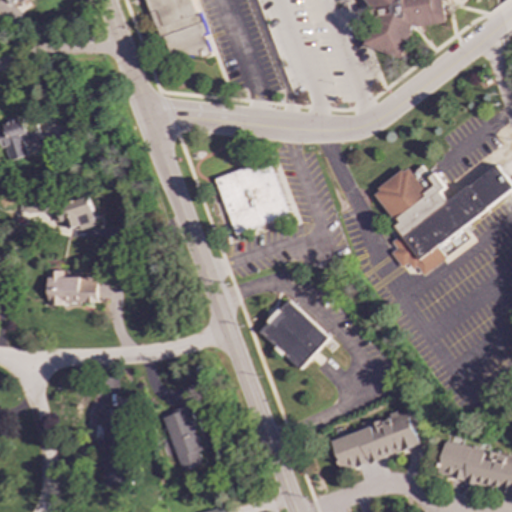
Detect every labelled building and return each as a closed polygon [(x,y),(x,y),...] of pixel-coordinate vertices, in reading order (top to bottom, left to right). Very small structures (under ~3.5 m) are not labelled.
[(6,0),(12,8),(22,0),(6,0)] [(145,0),(167,64),(210,50),(198,14),(195,16),(189,0),(145,0)] [(445,0),(449,21),(417,27),(407,56),(367,45),(376,17),(375,9),(367,0),(445,0)] [(0,152),(4,164),(32,154),(32,153),(44,148),(38,130),(28,134),(21,116),(1,123),(3,130),(0,130),(0,152)] [(233,233),(288,216),(272,161),(216,177),(233,233)] [(404,236),(373,194),(406,169),(412,176),(422,168),(448,203),(498,167),(511,185),(511,193),(455,236),(463,247),(430,272),(424,264),(409,274),(389,247),(404,236)] [(92,206),(54,211),(52,197),(19,201),(21,216),(43,213),(45,224),(66,221),(67,229),(80,227),(80,229),(95,226),(92,206)] [(47,304),(97,303),(96,276),(63,277),(62,271),(47,271),(47,304)] [(328,338),(288,300),(258,331),(299,370),(328,338)] [(205,463),(188,407),(162,415),(180,471),(205,463)] [(123,408),(100,409),(101,485),(124,485),(123,408)] [(332,437),(342,471),(420,446),(413,425),(419,423),(415,411),(332,437)] [(438,476),(511,491),(511,456),(444,443),(438,476)]
